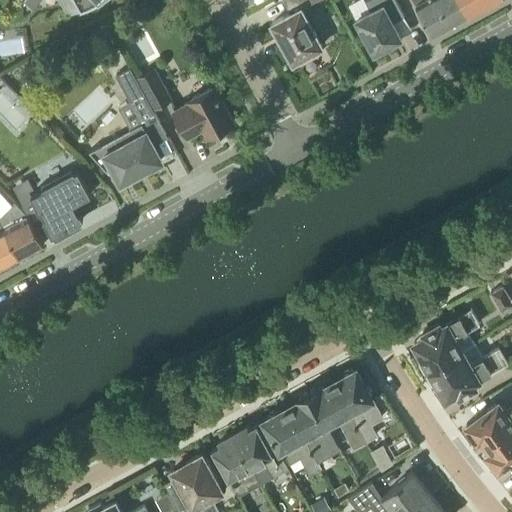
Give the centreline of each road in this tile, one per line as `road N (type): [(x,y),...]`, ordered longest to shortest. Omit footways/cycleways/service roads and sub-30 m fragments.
road 1 (residential): [(33,511),(363,321)]
road 2 (residential): [(0,311),(295,150)]
road 3 (residential): [(295,150),(511,30)]
road 4 (residential): [(492,511),(363,321)]
road 5 (residential): [(295,150),(212,0)]
road 6 (residential): [(363,321),(511,241)]
